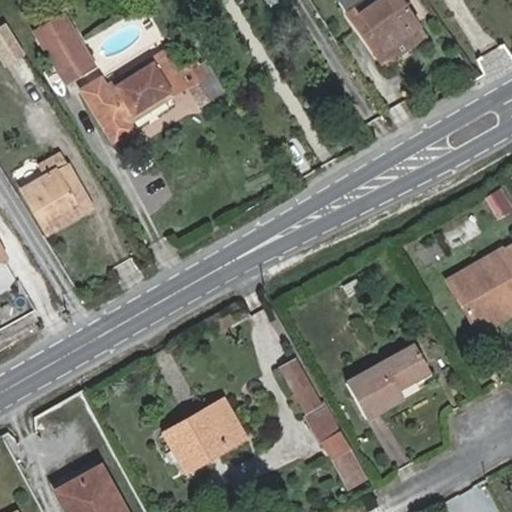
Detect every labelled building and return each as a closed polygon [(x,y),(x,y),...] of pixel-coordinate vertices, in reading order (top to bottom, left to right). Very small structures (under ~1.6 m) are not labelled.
[(368,0),(349,14),(377,54),(417,26),(398,0),(368,0)] [(0,26),(0,53),(6,64),(24,53),(6,23),(0,26)] [(417,26),(377,54),(385,65),(425,37),(417,26)] [(44,48),(67,86),(95,69),(73,31),(44,48)] [(99,82),(83,92),(111,135),(172,97),(162,81),(176,72),(163,52),(104,90),(99,82)] [(31,63),(19,67),(26,87),(38,83),(31,63)] [(225,92),(208,65),(184,80),(201,108),(225,92)] [(186,88),(176,72),(162,81),(172,97),(186,88)] [(77,209),(90,203),(69,167),(67,167),(60,155),(42,166),(47,176),(21,191),(47,238),(82,218),(77,209)] [(499,219),(511,211),(511,206),(502,188),(487,197),(499,219)] [(94,211),(90,203),(77,209),(82,218),(94,211)] [(511,300),(511,247),(452,282),(469,312),(479,305),(486,316),(511,300)] [(350,298),(363,291),(357,279),(344,287),(350,298)] [(475,322),(478,327),(511,306),(511,300),(486,316),(475,322)] [(479,305),(469,312),(475,322),(486,316),(479,305)] [(399,389),(413,381),(428,372),(414,347),(348,384),(367,417),(403,397),(399,389)] [(349,485),(363,477),(339,432),(336,432),(296,361),(283,368),(308,413),(304,416),(319,442),(324,440),(349,485)] [(403,397),(418,389),(413,381),(399,389),(403,397)] [(186,470),(244,437),(224,400),(165,432),(186,470)] [(54,490),(66,511),(127,511),(100,463),(54,490)]
